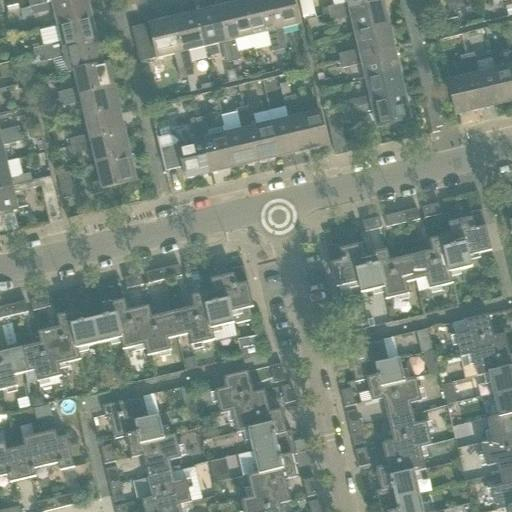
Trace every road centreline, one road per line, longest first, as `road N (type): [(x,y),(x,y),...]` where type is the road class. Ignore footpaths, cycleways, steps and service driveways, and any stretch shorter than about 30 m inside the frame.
road 1 (residential): [(349,511),(275,206)]
road 2 (tertiary): [(0,268),(275,206)]
road 3 (tertiary): [(275,206),(511,150)]
